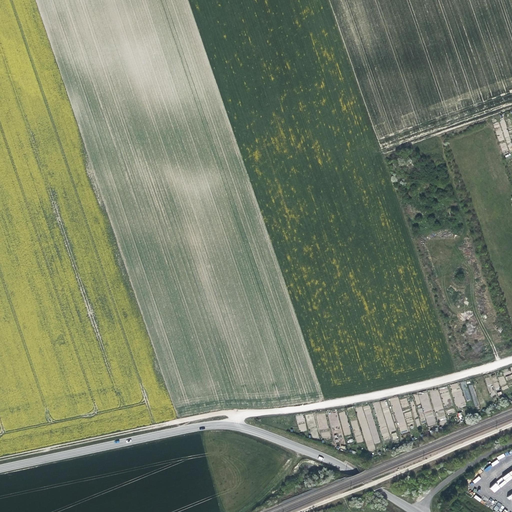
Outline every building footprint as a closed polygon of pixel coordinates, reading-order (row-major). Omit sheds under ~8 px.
[(498,378),(500,385),(506,383),(503,376),(498,378)] [(452,384),(455,407),(464,406),(461,383),(452,384)] [(408,432),(398,397),(390,399),(400,434),(408,432)] [(409,406),(407,398),(400,400),(402,408),(409,406)] [(389,432),(395,431),(387,400),(380,402),(380,401),(373,403),(383,439),(390,437),(389,432)] [(424,404),(426,426),(433,425),(431,403),(424,404)] [(441,425),(447,424),(444,409),(443,409),(442,404),(438,405),(438,404),(434,405),(435,412),(436,412),(437,421),(441,420),(441,425)] [(374,444),(380,442),(369,405),(356,409),(358,413),(364,411),(366,414),(367,419),(367,420),(360,422),(368,451),(375,449),(374,444)] [(339,413),(344,436),(351,434),(346,411),(339,413)] [(305,424),(299,425),(300,432),(307,430),(305,424)] [(511,470),(511,471),(505,476),(503,477),(490,487),(494,492),(511,477),(511,470)]
